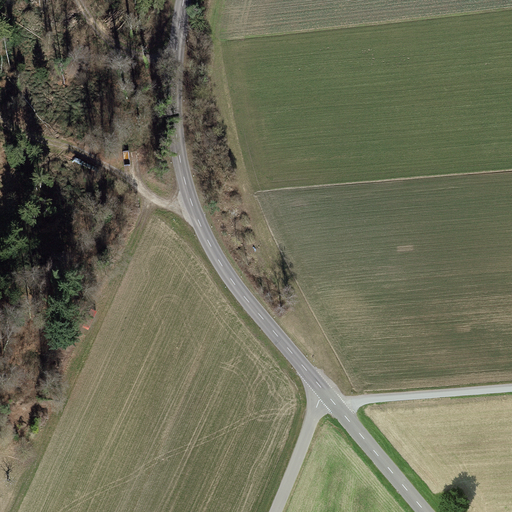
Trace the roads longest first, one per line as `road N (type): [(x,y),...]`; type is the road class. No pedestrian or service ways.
road 1 (tertiary): [(186,0),(175,114),(200,223),(238,289),(327,397)]
road 2 (track): [(198,216),(163,205),(99,156),(0,117)]
road 3 (track): [(327,397),(511,385)]
road 4 (tertiary): [(327,397),(422,511)]
road 5 (residential): [(275,511),(327,397)]
road 6 (track): [(81,0),(110,44),(176,60)]
